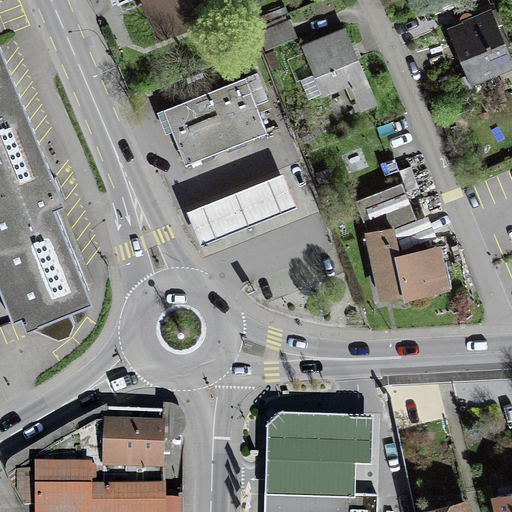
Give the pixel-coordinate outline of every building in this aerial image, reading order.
[(151,0),(167,41),(228,16),(221,0),(151,0)] [(511,52),(496,12),(452,29),(473,84),(511,69),(511,52)] [(353,31),(310,47),(329,98),(355,88),(366,121),(384,114),(353,31)] [(8,35),(0,38),(0,248),(30,325),(108,295),(8,35)] [(246,76),(257,103),(268,98),(258,71),(246,76)] [(246,76),(162,110),(185,168),(269,134),(257,103),(246,76)] [(217,198),(191,208),(204,242),(229,233),(284,212),(271,177),(217,198)] [(438,243),(426,245),(401,181),(354,199),(372,247),(380,300),(445,290),(438,243)] [(265,478),(265,494),(355,497),(358,419),(267,416),(265,478)] [(24,466),(23,511),(165,511),(167,446),(88,445),(87,467),(24,466)] [(511,511),(511,493),(496,497),(499,511),(511,511)] [(265,494),(264,511),(377,511),(378,498),(355,497),(265,494)]
